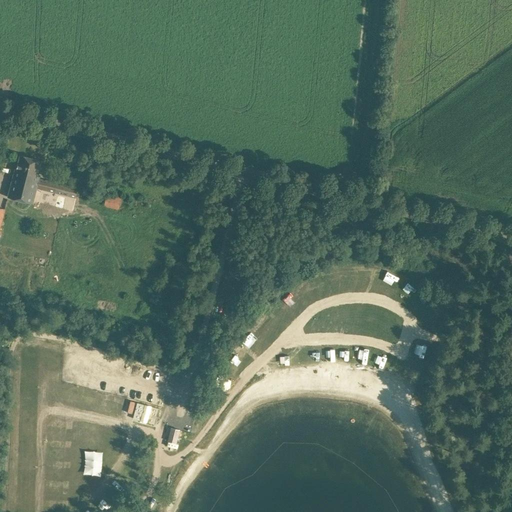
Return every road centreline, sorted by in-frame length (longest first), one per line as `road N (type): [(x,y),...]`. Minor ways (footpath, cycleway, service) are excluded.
road 1 (tertiary): [(511,239),(0,111)]
road 2 (track): [(5,511),(19,340),(32,335),(170,374),(166,401)]
road 3 (track): [(504,511),(511,314)]
